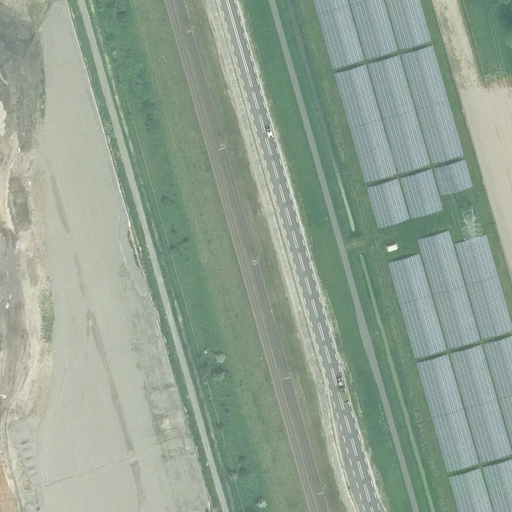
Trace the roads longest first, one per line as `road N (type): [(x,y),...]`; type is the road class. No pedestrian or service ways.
road 1 (secondary): [(225,0),(371,511)]
road 2 (track): [(81,0),(227,511)]
road 3 (unclassified): [(415,511),(270,0)]
road 4 (track): [(101,511),(74,387),(17,208),(24,0)]
